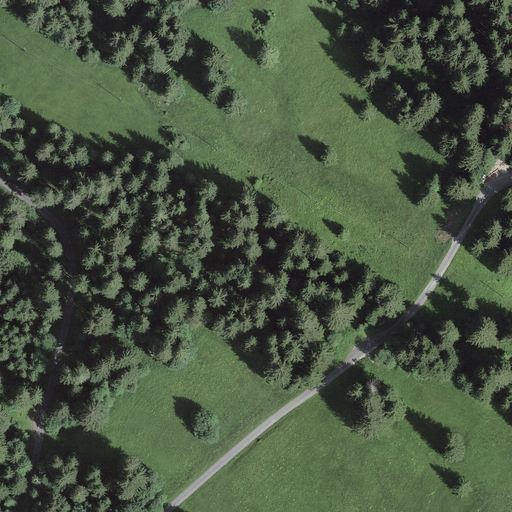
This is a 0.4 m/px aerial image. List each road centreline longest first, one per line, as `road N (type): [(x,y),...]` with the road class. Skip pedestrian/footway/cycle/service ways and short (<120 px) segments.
road 1 (track): [(511,178),(481,197),(411,314),(170,511)]
road 2 (track): [(24,511),(65,319),(69,253),(52,221),(0,178)]
